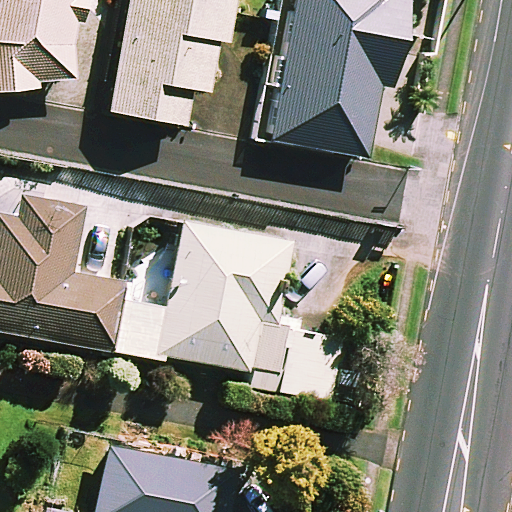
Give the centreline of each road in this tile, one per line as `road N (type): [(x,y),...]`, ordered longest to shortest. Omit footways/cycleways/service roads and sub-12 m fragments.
road 1 (residential): [(0,128),(507,216)]
road 2 (secondary): [(507,216),(452,511)]
